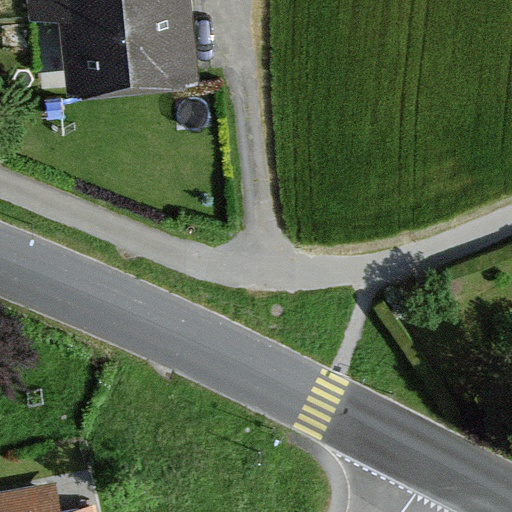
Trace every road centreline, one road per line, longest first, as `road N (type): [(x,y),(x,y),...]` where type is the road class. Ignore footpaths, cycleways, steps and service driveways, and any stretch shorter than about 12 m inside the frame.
road 1 (primary): [(0,254),(322,401),(435,466)]
road 2 (unknown): [(284,264),(263,217),(229,0)]
